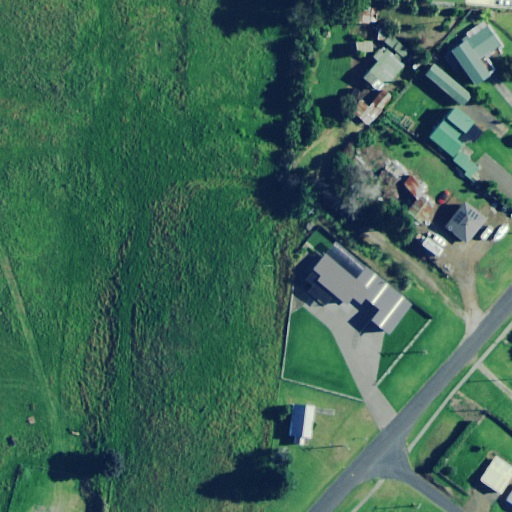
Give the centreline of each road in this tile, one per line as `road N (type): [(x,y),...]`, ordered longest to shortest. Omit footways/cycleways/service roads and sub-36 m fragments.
road 1 (residential): [(489,330),(289,182)]
road 2 (residential): [(377,454),(489,330)]
